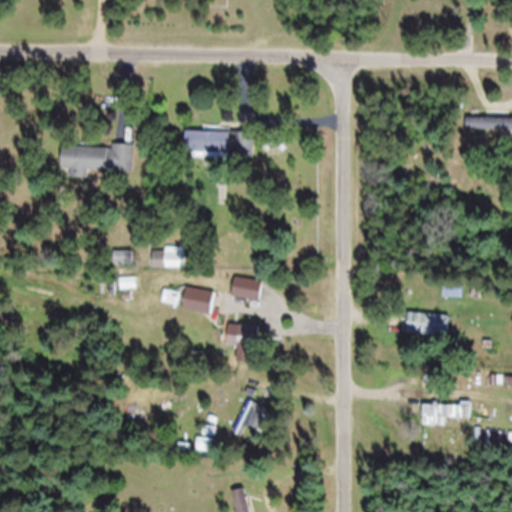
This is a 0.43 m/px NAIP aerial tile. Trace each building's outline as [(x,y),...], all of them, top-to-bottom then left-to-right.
[(467,140),(511,140),(511,127),(467,128),(467,140)] [(255,142),(186,141),(185,160),(193,160),(193,167),(255,169),(255,142)] [(137,155),(114,154),(114,158),(63,156),(62,179),(72,180),(72,187),(91,188),(92,181),(136,182),(137,155)] [(187,259),(154,259),(154,279),(187,279),(187,259)] [(234,310),(263,309),(262,289),(233,291),(234,310)] [(214,326),(218,303),(186,298),(183,321),(214,326)] [(408,322),(406,344),(449,349),(451,327),(408,322)] [(227,357),(238,358),(237,372),(257,373),(259,337),(228,335),(227,357)] [(448,436),(448,429),(474,429),(474,413),(423,413),(423,436),(448,436)] [(237,444),(244,447),(252,424),(245,421),(237,444)] [(198,462),(214,462),(214,448),(198,448),(198,462)] [(247,511),(247,502),(234,502),(234,511),(247,511)]
